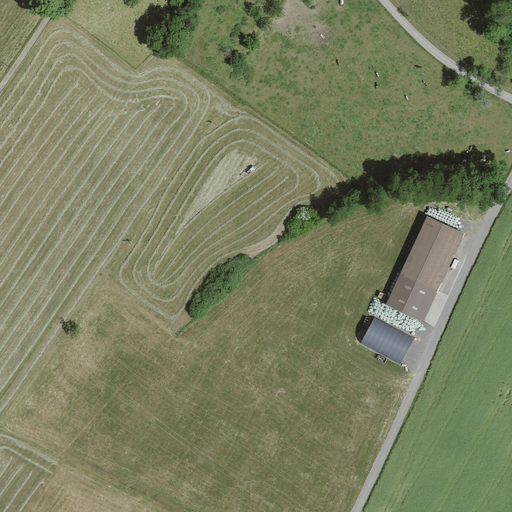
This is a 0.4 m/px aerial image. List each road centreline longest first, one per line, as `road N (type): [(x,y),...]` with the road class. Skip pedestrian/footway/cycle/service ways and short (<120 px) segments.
road 1 (unclassified): [(359,511),(511,191)]
road 2 (unclassified): [(384,0),(420,40),(511,98)]
